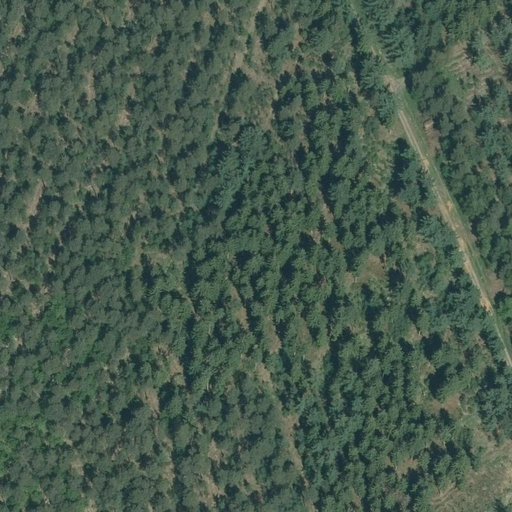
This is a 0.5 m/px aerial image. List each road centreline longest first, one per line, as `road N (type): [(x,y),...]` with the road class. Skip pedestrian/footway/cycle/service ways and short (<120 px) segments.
road 1 (track): [(34,511),(176,268),(266,0)]
road 2 (track): [(362,0),(511,353)]
